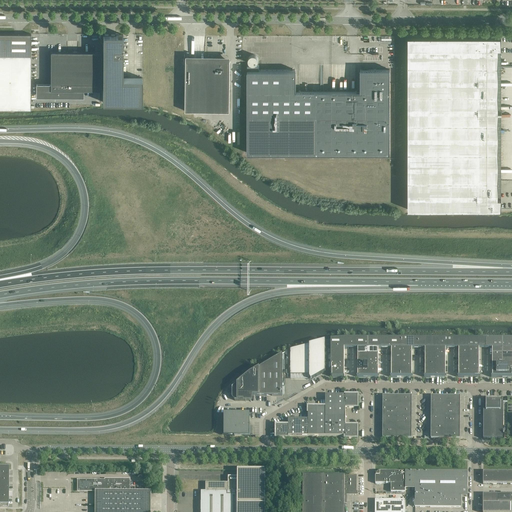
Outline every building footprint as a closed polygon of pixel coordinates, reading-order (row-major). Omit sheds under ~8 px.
[(123,77),(123,34),(115,34),(103,34),(103,102),(142,102),(142,77),(123,77)] [(498,125),(498,65),(498,48),(501,48),(501,36),(408,36),(408,210),(501,210),(501,198),(498,198),(498,181),(498,180),(498,125)] [(101,90),(102,51),(51,51),(50,83),(36,83),(36,96),(83,97),(83,89),(101,90)] [(258,60),(258,59),(258,58),(258,57),(257,56),(256,55),(255,55),(255,54),(254,54),(253,54),(252,54),(251,55),(250,55),(250,56),(249,56),(249,57),(248,57),(248,58),(248,59),(248,60),(248,61),(249,61),(249,62),(249,63),(250,63),(251,64),(252,64),(253,64),(254,64),(255,64),(256,64),(256,63),(257,63),(257,62),(258,62),(258,61),(258,60)] [(0,108),(30,109),(31,55),(0,55),(0,108)] [(230,61),(229,61),(226,61),(222,61),(211,61),(205,61),(190,60),(186,60),(185,60),(184,111),(194,111),(229,111),(230,61)] [(390,152),(390,70),(390,69),(360,69),(360,91),(296,91),(296,70),(259,70),(259,65),(247,65),(247,143),(247,152),(247,153),(248,153),(389,153),(390,153),(390,152)] [(331,349),(344,349),(351,349),(351,339),(347,339),(331,341),(331,349)] [(351,349),(358,349),(368,349),(368,339),(351,339),(351,349)] [(368,349),(378,349),(385,349),(385,339),(368,339),(368,349)] [(385,349),(391,349),(402,349),(402,339),(385,339),(385,349)] [(402,349),(412,349),(418,349),(418,339),(402,339),(402,349)] [(418,339),(418,349),(425,349),(435,349),(435,339),(418,339)] [(435,339),(435,349),(445,349),(452,349),(452,339),(435,339)] [(452,339),(452,349),(459,349),(469,349),(469,339),(452,339)] [(469,339),(469,349),(479,349),(486,349),(486,339),(469,339)] [(502,348),(502,339),(486,339),(486,349),(493,349),(493,348),(502,348)] [(511,339),(502,339),(502,348),(511,348),(511,339)] [(325,373),(325,341),(290,350),(290,376),(309,376),(309,378),(310,378),(311,381),(325,373)] [(235,401),(251,401),(251,396),(267,396),(272,396),(282,396),(282,375),(282,371),(282,354),(250,373),(232,388),(232,398),(235,401)] [(331,377),(344,377),(344,366),(331,366),(331,377)] [(511,376),(511,366),(502,366),(493,366),(493,371),(492,377),(502,377),(511,376)] [(358,408),(358,396),(325,395),(325,407),(325,415),(345,415),(345,408),(358,408)] [(503,439),(503,402),(501,402),(501,401),(486,401),(486,402),(484,402),(484,416),(484,420),(483,420),(483,430),(484,430),(484,434),(483,434),(483,439),(503,439)] [(325,436),(325,415),(325,407),(308,407),(308,420),(308,436),(325,436)] [(250,427),(250,413),(224,413),(224,427),(222,427),(222,434),(227,434),(227,436),(244,436),(250,436),(250,434),(253,434),(253,427),(250,427)] [(357,439),(357,426),(345,426),(345,415),(325,415),(325,436),(345,437),(345,439),(357,439)] [(308,436),(308,420),(288,420),(288,426),(282,426),(276,426),(276,438),(289,438),(289,436),(308,436)] [(265,505),(266,471),(238,471),(238,477),(228,477),(228,483),(206,483),(206,490),(205,490),(205,492),(201,492),(201,511),(237,511),(238,505),(265,505)] [(405,493),(405,472),(380,471),(380,472),(376,472),(376,476),(375,476),(375,484),(391,484),(391,492),(405,493)] [(467,497),(468,487),(468,472),(415,472),(415,507),(460,507),(460,497),(467,497)] [(498,484),(498,472),(483,472),(483,484),(498,484)] [(508,484),(508,472),(498,472),(498,484),(508,484)] [(344,511),(344,493),(357,493),(357,476),(303,476),(302,511),(344,511)] [(148,511),(149,493),(149,492),(129,492),(129,491),(129,480),(109,480),(78,480),(78,490),(86,489),(86,490),(96,491),(96,492),(96,511),(148,511)] [(511,503),(511,494),(498,495),(498,504),(511,503)] [(498,504),(498,495),(483,495),(483,504),(498,504)] [(8,507),(9,497),(1,497),(1,507),(3,507),(8,507)] [(405,511),(405,501),(375,500),(375,511),(405,511)]
